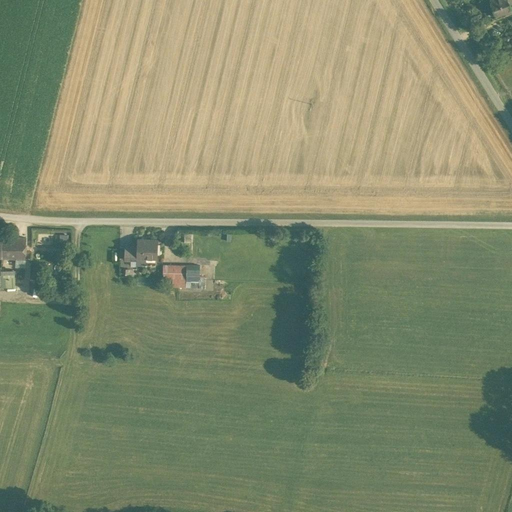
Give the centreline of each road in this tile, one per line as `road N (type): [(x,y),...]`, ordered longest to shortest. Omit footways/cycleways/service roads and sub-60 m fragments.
road 1 (track): [(27,511),(70,346),(81,221)]
road 2 (unclassified): [(433,0),(511,127)]
